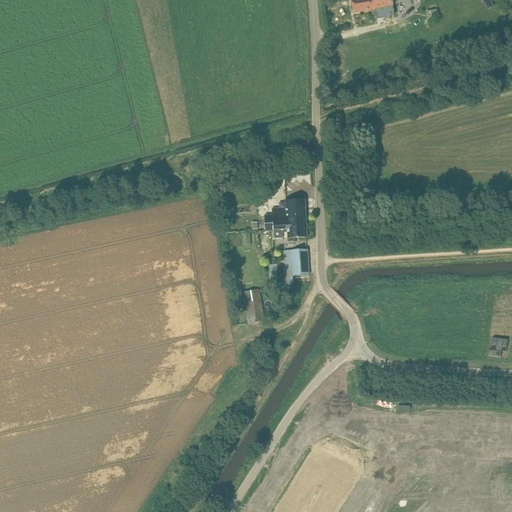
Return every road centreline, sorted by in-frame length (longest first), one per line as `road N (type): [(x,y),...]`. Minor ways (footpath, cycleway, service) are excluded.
road 1 (track): [(0,204),(511,66)]
road 2 (unclassified): [(359,345),(350,316),(321,282),(314,0)]
road 3 (track): [(188,511),(303,327),(321,282)]
road 4 (unclassified): [(229,511),(309,388),(359,345)]
road 5 (unclassified): [(511,373),(393,366),(359,345)]
